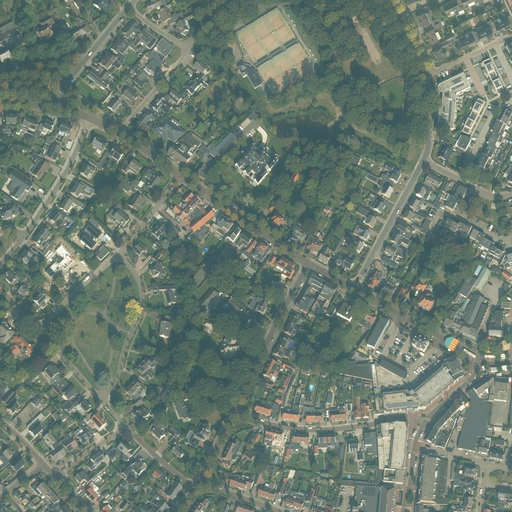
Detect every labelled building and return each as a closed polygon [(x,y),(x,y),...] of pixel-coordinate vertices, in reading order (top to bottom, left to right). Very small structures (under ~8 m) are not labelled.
[(63,0),(65,2),(68,0),(74,0),(76,2),(74,3),(78,9),(83,5),(79,0),(63,0)] [(97,0),(96,2),(93,5),(100,11),(107,2),(105,0),(97,0)] [(162,9),(165,7),(166,7),(165,5),(163,1),(159,3),(158,0),(157,1),(156,0),(150,0),(152,3),(145,6),(148,12),(160,6),(162,9)] [(459,11),(464,9),(459,0),(453,0),(450,2),(453,9),(456,15),(460,13),(459,11)] [(467,2),(471,1),(470,0),(459,0),(464,9),(465,8),(469,6),(467,2)] [(444,13),(445,16),(451,13),(450,11),(453,9),(450,2),(443,5),(444,6),(441,7),(441,6),(443,11),(444,13)] [(165,7),(162,9),(160,10),(161,12),(158,13),(163,23),(171,19),(165,7)] [(62,19),(56,9),(56,10),(53,11),(52,12),(58,21),(62,19)] [(429,12),(426,14),(425,12),(417,16),(422,26),(430,23),(428,19),(432,17),(429,12)] [(181,14),(172,18),(174,22),(183,18),(181,14)] [(511,25),(511,24),(511,20),(510,15),(504,18),(505,20),(502,21),(505,29),(511,25)] [(36,33),(38,37),(41,42),(52,35),(48,28),(51,27),(56,25),(51,17),(39,24),(43,30),(36,33)] [(432,21),(431,22),(433,26),(434,25),(441,22),(442,21),(441,17),(439,18),(432,21)] [(493,26),(496,33),(505,29),(502,21),(499,23),(497,19),(491,22),(493,26)] [(68,35),(69,36),(68,37),(72,42),(85,33),(86,35),(89,33),(86,27),(82,29),(77,21),(74,24),(78,29),(68,35)] [(17,37),(18,35),(16,35),(15,33),(18,31),(16,28),(13,24),(13,22),(0,28),(0,43),(5,41),(4,40),(3,39),(6,38),(14,34),(15,36),(17,37)] [(124,37),(127,39),(128,38),(129,38),(133,33),(135,35),(140,29),(137,27),(131,22),(123,33),(125,36),(124,37)] [(184,22),(181,23),(177,25),(181,35),(182,34),(183,36),(185,36),(187,35),(188,33),(187,32),(188,31),(184,22)] [(493,26),(484,30),(487,37),(496,33),(493,26)] [(433,29),(430,30),(425,33),(430,43),(438,39),(433,29)] [(475,34),(473,30),(467,33),(469,37),(466,38),(470,45),(479,41),(475,34)] [(484,30),(475,34),(479,41),(487,37),(484,30)] [(150,49),(153,45),(156,41),(144,31),(134,43),(132,46),(135,48),(140,42),(150,49)] [(24,49),(23,48),(25,46),(21,38),(22,33),(19,32),(18,35),(17,37),(14,38),(13,42),(18,50),(21,49),(22,50),(24,49)] [(447,41),(455,37),(454,35),(453,35),(452,32),(444,36),(447,41)] [(464,48),(470,45),(466,38),(465,34),(456,39),(456,40),(457,42),(461,49),(461,48),(463,47),(464,48)] [(456,39),(455,37),(447,41),(442,44),(443,47),(449,43),(456,40),(456,39)] [(111,50),(115,53),(117,55),(119,52),(120,54),(121,52),(123,54),(128,48),(124,45),(125,45),(118,39),(115,43),(116,43),(111,50)] [(160,53),(161,54),(165,58),(172,49),(162,40),(156,47),(159,49),(161,51),(160,53)] [(441,48),(439,49),(434,51),(438,60),(445,57),(441,48)] [(0,55),(0,60),(1,62),(10,57),(6,51),(0,55)] [(146,58),(147,58),(151,62),(148,66),(151,69),(149,71),(155,76),(161,70),(159,68),(163,63),(163,64),(164,63),(151,52),(146,58)] [(114,67),(116,69),(122,62),(116,57),(114,60),(110,57),(106,53),(104,56),(104,57),(98,64),(102,68),(107,71),(111,66),(113,67),(114,67)] [(474,73),(480,70),(474,59),(469,62),(474,73)] [(486,70),(482,72),(483,73),(493,69),(489,60),(482,63),(486,70)] [(210,72),(207,70),(208,69),(203,65),(199,62),(194,67),(198,70),(203,75),(206,72),(208,74),(210,72)] [(262,91),(260,87),(264,85),(263,83),(264,82),(258,72),(256,74),(255,72),(254,72),(253,70),(254,70),(253,68),(252,68),(251,66),(243,65),(242,67),(238,69),(240,74),(243,79),(247,77),(255,90),(257,89),(259,92),(262,91)] [(141,70),(136,66),(131,71),(134,74),(138,77),(134,82),(136,84),(140,87),(141,89),(143,87),(147,82),(144,80),(148,75),(144,72),(141,70)] [(92,71),(88,76),(105,90),(108,86),(109,84),(108,84),(110,81),(107,79),(108,77),(109,76),(106,73),(104,71),(99,67),(97,70),(100,73),(98,76),(92,71)] [(493,69),(483,73),(484,75),(487,73),(490,80),(497,77),(493,69)] [(439,118),(438,130),(439,130),(442,130),(453,131),(453,130),(454,127),(454,119),(454,116),(455,113),(455,110),(456,103),(456,100),(456,96),(459,95),(462,93),(466,91),(469,90),(470,90),(463,76),(459,77),(453,81),(450,82),(447,83),(444,85),(439,87),(442,93),(443,95),(442,105),(440,105),(440,106),(439,109),(439,110),(439,115),(439,118)] [(493,86),(490,88),(491,90),(501,85),(497,77),(490,80),(493,86)] [(202,85),(205,82),(200,78),(197,81),(195,79),(193,82),(193,83),(191,84),(190,83),(186,88),(187,89),(186,90),(192,95),(201,85),(202,85)] [(501,85),(491,90),(491,91),(495,90),(498,96),(505,93),(501,85)] [(126,97),(131,102),(132,100),(133,100),(134,101),(137,97),(131,92),(131,91),(128,88),(122,95),(125,98),(126,97)] [(167,95),(165,98),(170,102),(172,99),(178,104),(182,99),(174,91),(169,97),(167,95)] [(120,99),(115,95),(113,97),(115,99),(111,104),(108,108),(113,112),(120,104),(118,101),(120,99)] [(152,108),(150,110),(151,112),(154,115),(157,112),(160,109),(168,115),(172,112),(175,110),(173,108),(168,104),(170,102),(165,98),(163,100),(160,97),(152,107),(152,108)] [(472,105),(471,106),(481,111),(485,103),(478,100),(475,106),(472,105)] [(471,106),(470,108),(473,110),(470,116),(477,119),(481,111),(471,106)] [(511,115),(511,112),(511,108),(503,112),(502,113),(504,114),(502,118),(511,123),(511,122),(509,121),(511,118),(511,115)] [(152,120),(154,117),(149,113),(147,116),(145,114),(136,125),(142,130),(151,120),(152,120)] [(254,113),(250,116),(253,120),(254,121),(258,118),(254,113)] [(3,128),(3,130),(3,135),(10,135),(10,125),(16,125),(16,116),(6,116),(6,127),(3,128)] [(464,121),(463,123),(473,128),(477,119),(470,116),(467,123),(464,121)] [(511,123),(502,118),(501,118),(499,123),(506,127),(510,129),(511,124),(511,123)] [(22,127),(20,131),(26,133),(27,133),(28,129),(31,122),(29,121),(25,119),(24,122),(22,127)] [(167,139),(168,137),(174,141),(185,134),(178,129),(180,126),(173,120),(170,123),(166,120),(162,125),(160,123),(156,128),(155,127),(153,131),(156,133),(157,132),(167,139)] [(32,136),(31,140),(33,141),(34,141),(35,137),(37,133),(36,132),(36,131),(35,130),(38,124),(37,124),(38,124),(34,122),(34,123),(31,122),(28,129),(27,133),(26,133),(26,134),(32,136)] [(41,125),(37,133),(35,137),(38,138),(39,138),(41,133),(45,135),(47,131),(50,132),(53,126),(52,125),(53,124),(50,123),(50,124),(46,122),(44,126),(41,125)] [(503,132),(504,132),(506,127),(499,123),(496,122),(493,127),(503,132)] [(463,123),(462,124),(465,126),(462,133),(468,136),(473,128),(463,123)] [(59,132),(57,135),(63,138),(61,143),(65,144),(72,129),(62,125),(60,130),(59,132)] [(500,138),(500,137),(501,138),(504,133),(504,132),(503,132),(493,127),(491,133),(493,134),(500,138)] [(445,133),(444,141),(453,136),(454,133),(445,133)] [(193,134),(191,136),(201,144),(203,142),(193,134)] [(238,141),(232,135),(231,134),(215,149),(202,161),(206,164),(213,158),(217,162),(232,147),(234,148),(239,143),(238,141)] [(460,136),(458,141),(461,143),(469,147),(471,141),(469,140),(471,137),(470,137),(466,135),(465,135),(463,134),(461,136),(460,136)] [(493,134),(490,139),(497,143),(500,138),(493,134)] [(173,147),(167,156),(168,157),(168,156),(183,167),(182,168),(183,168),(191,158),(187,155),(192,149),(192,150),(195,146),(198,149),(202,144),(201,144),(191,136),(189,135),(180,141),(181,141),(179,144),(182,146),(180,150),(176,148),(175,149),(173,147)] [(53,138),(51,143),(52,144),(60,147),(61,144),(56,141),(55,141),(56,139),(53,138)] [(91,146),(96,149),(97,150),(96,152),(96,153),(99,154),(100,154),(101,152),(102,152),(107,143),(104,141),(102,140),(100,142),(96,139),(94,141),(93,142),(94,142),(91,146)] [(495,149),(495,148),(497,143),(490,139),(487,145),(489,146),(495,149)] [(461,143),(457,151),(457,152),(462,154),(464,151),(466,152),(469,147),(461,143)] [(242,159),(235,167),(239,170),(243,173),(248,178),(254,182),(258,186),(267,174),(270,171),(278,161),(274,157),(271,155),(270,157),(267,155),(263,151),(262,151),(254,144),(252,147),(245,155),(245,154),(244,155),(244,156),(243,157),(242,157),(242,158),(241,158),(242,159)] [(111,162),(112,163),(113,164),(114,164),(116,165),(117,164),(117,163),(118,161),(119,161),(123,155),(119,153),(120,151),(115,148),(111,145),(112,145),(111,145),(99,165),(98,165),(96,168),(97,169),(101,172),(103,169),(102,168),(108,158),(110,159),(110,160),(110,161),(111,162)] [(202,161),(215,149),(212,146),(208,151),(203,146),(200,149),(202,151),(197,155),(202,161)] [(489,146),(486,151),(494,155),(496,156),(499,150),(497,149),(497,150),(495,148),(495,149),(489,146)] [(48,148),(46,151),(58,156),(61,150),(53,147),(52,150),(48,148)] [(454,154),(452,153),(452,152),(444,148),(439,158),(441,159),(441,160),(442,159),(447,162),(450,156),(453,157),(454,154)] [(58,156),(46,151),(44,156),(46,157),(45,158),(47,159),(55,162),(58,156)] [(483,156),(491,160),(494,155),(486,151),(483,156)] [(43,159),(39,157),(33,154),(30,158),(35,161),(32,166),(35,168),(31,174),(34,176),(39,180),(45,171),(46,172),(49,168),(41,162),(43,159)] [(462,170),(469,157),(465,155),(463,159),(459,168),(462,170)] [(482,155),(479,161),(488,166),(490,167),(493,161),(491,160),(483,156),(482,155)] [(353,157),(350,163),(357,167),(359,163),(360,160),(357,158),(354,157),(354,156),(353,157)] [(88,163),(96,168),(98,165),(90,160),(88,163)] [(488,166),(479,161),(476,167),(478,168),(477,170),(482,173),(485,168),(488,170),(490,167),(488,166)] [(124,172),(126,169),(128,171),(136,176),(139,172),(142,168),(133,162),(131,165),(127,162),(124,166),(121,170),(124,172)] [(200,176),(204,180),(207,176),(208,174),(210,172),(206,168),(207,167),(206,165),(205,164),(199,171),(195,175),(199,178),(200,176)] [(96,169),(93,167),(89,165),(87,168),(84,167),(80,174),(86,178),(89,172),(93,174),(96,169)] [(382,175),(380,180),(382,181),(388,185),(392,187),(394,183),(397,185),(401,177),(396,175),(392,172),(394,169),(388,165),(385,171),(387,172),(385,177),(382,175)] [(149,170),(145,176),(141,181),(154,191),(160,182),(157,179),(159,177),(149,170)] [(13,171),(8,179),(13,182),(12,184),(10,187),(10,188),(10,189),(9,190),(9,191),(11,192),(9,196),(13,198),(17,201),(24,190),(28,192),(31,187),(27,184),(23,182),(25,179),(13,171)] [(296,174),(290,182),(294,185),(300,177),(296,174)] [(428,187),(426,190),(429,192),(430,188),(432,185),(439,189),(442,182),(429,175),(424,185),(428,187)] [(378,180),(371,176),(369,180),(376,184),(378,180)] [(511,177),(508,176),(503,184),(511,188),(511,177)] [(382,195),(385,197),(389,199),(393,192),(386,188),(388,185),(382,181),(379,187),(385,190),(382,195)] [(135,190),(124,183),(124,184),(121,182),(119,185),(122,187),(121,189),(128,193),(129,191),(135,195),(137,191),(135,190)] [(87,194),(88,193),(91,195),(94,191),(80,184),(79,187),(76,185),(70,194),(77,198),(81,191),(87,194)] [(460,187),(457,193),(464,197),(467,191),(460,187)] [(434,205),(426,201),(431,193),(429,192),(426,190),(425,192),(420,189),(416,196),(422,199),(420,202),(426,206),(430,208),(432,209),(433,208),(434,205)] [(178,215),(176,217),(182,222),(184,221),(198,206),(202,202),(195,196),(194,197),(190,193),(183,201),(186,204),(181,210),(177,206),(177,207),(173,211),(178,215)] [(457,193),(454,198),(459,201),(461,203),(464,197),(457,193)] [(370,194),(367,200),(372,203),(373,203),(371,209),(374,210),(376,212),(381,214),(385,207),(379,204),(381,200),(377,198),(370,194)] [(4,195),(1,198),(9,204),(11,201),(4,195)] [(136,211),(139,205),(140,206),(144,201),(136,195),(128,206),(137,212),(137,211),(136,211)] [(60,209),(64,212),(66,213),(72,204),(80,209),(83,211),(85,207),(83,205),(69,197),(67,200),(66,199),(60,209)] [(268,211),(271,213),(276,205),(278,206),(283,200),(279,197),(276,200),(275,199),(270,206),(271,207),(268,211)] [(448,202),(456,207),(459,201),(454,198),(451,197),(448,202)] [(426,206),(420,202),(417,201),(416,202),(413,201),(411,205),(410,205),(409,206),(410,207),(409,208),(415,211),(417,207),(422,210),(422,209),(424,210),(426,206)] [(456,207),(448,202),(445,208),(453,212),(456,207)] [(13,217),(14,217),(14,216),(15,216),(15,215),(14,215),(18,209),(11,204),(7,209),(6,207),(4,208),(2,209),(3,211),(0,211),(0,214),(1,217),(1,216),(2,219),(3,220),(10,218),(10,217),(12,216),(12,217),(13,217)] [(115,221),(115,222),(119,226),(121,225),(123,227),(129,220),(120,212),(123,208),(118,204),(110,213),(114,217),(112,219),(115,221)] [(196,237),(205,228),(207,225),(205,224),(211,219),(215,215),(210,210),(206,214),(198,206),(184,221),(193,232),(185,239),(189,243),(194,239),(196,237)] [(366,225),(368,226),(373,229),(377,222),(372,219),(374,215),(359,207),(356,213),(365,218),(364,218),(369,220),(366,225)] [(50,222),(54,224),(56,226),(59,222),(58,222),(61,216),(65,219),(73,225),(75,222),(67,216),(61,212),(59,217),(55,214),(50,222)] [(421,212),(419,217),(426,220),(428,216),(421,212)] [(275,226),(276,226),(279,228),(281,225),(283,226),(286,223),(284,221),(283,221),(284,220),(281,218),(280,219),(278,217),(280,215),(277,213),(276,216),(275,216),(272,220),(274,221),(272,224),(275,226)] [(407,213),(403,219),(408,222),(410,223),(412,224),(415,219),(417,220),(419,217),(414,214),(413,216),(411,215),(407,213)] [(222,236),(226,239),(232,232),(233,231),(230,229),(233,226),(233,225),(229,222),(230,221),(227,219),(226,220),(223,218),(222,217),(222,218),(218,223),(217,224),(218,224),(219,225),(218,227),(214,224),(211,228),(214,231),(215,230),(223,236),(222,236)] [(87,248),(91,251),(90,250),(95,245),(96,245),(94,243),(93,242),(94,241),(93,241),(95,238),(97,240),(96,239),(101,234),(101,235),(102,234),(94,228),(98,224),(94,221),(91,218),(88,222),(90,224),(86,230),(85,229),(82,231),(85,234),(83,235),(85,237),(81,242),(87,248)] [(448,233),(450,231),(454,223),(449,220),(446,225),(444,228),(446,229),(445,231),(448,233)] [(160,224),(153,232),(159,238),(164,233),(166,235),(169,232),(171,234),(175,230),(169,223),(167,224),(165,226),(164,227),(160,224)] [(450,231),(448,233),(454,236),(455,234),(459,226),(454,223),(450,231)] [(415,231),(407,227),(406,228),(401,224),(398,230),(400,231),(398,235),(406,240),(408,241),(409,238),(412,232),(414,233),(415,231)] [(455,234),(460,237),(466,227),(461,224),(459,226),(455,234)] [(358,239),(358,240),(359,240),(363,242),(364,240),(366,241),(368,238),(369,239),(371,236),(369,235),(370,235),(367,234),(369,230),(365,227),(364,227),(363,228),(359,226),(354,235),(359,238),(358,239)] [(232,232),(226,239),(226,240),(232,244),(241,231),(235,227),(233,231),(232,232)] [(291,238),(288,242),(295,247),(298,243),(301,239),(302,239),(304,241),(310,232),(307,231),(306,230),(303,234),(304,234),(303,235),(299,233),(301,231),(296,227),(293,232),(294,233),(291,238)] [(460,237),(466,240),(472,230),(466,227),(460,237)] [(208,230),(205,228),(196,237),(197,238),(202,242),(207,236),(204,234),(208,230)] [(43,230),(38,237),(44,241),(46,242),(50,236),(43,230)] [(470,238),(475,241),(479,234),(474,231),(470,238)] [(245,234),(242,238),(236,246),(240,248),(243,244),(247,247),(252,240),(245,234)] [(473,245),(478,248),(479,247),(481,244),(481,245),(484,239),(485,237),(479,234),(475,241),(473,245)] [(359,240),(358,240),(353,237),(348,235),(346,239),(351,241),(350,244),(353,246),(351,250),(355,252),(355,251),(359,254),(363,246),(362,246),(364,243),(363,242),(359,240)] [(407,247),(410,242),(401,237),(400,239),(395,236),(391,243),(397,246),(399,241),(402,242),(401,243),(407,247)] [(44,241),(38,237),(33,243),(39,247),(43,242),(44,241)] [(310,237),(306,243),(309,245),(307,249),(317,255),(319,251),(320,252),(322,247),(323,246),(318,243),(319,242),(313,239),(310,237)] [(336,255),(342,244),(345,239),(343,237),(339,242),(338,242),(333,253),(336,255)] [(479,247),(478,248),(481,249),(482,248),(485,249),(485,250),(489,242),(484,239),(481,245),(481,244),(479,247)] [(248,258),(250,256),(253,252),(252,251),(255,248),(257,244),(253,241),(250,245),(243,254),(248,258)] [(441,249),(443,245),(436,241),(434,246),(441,249)] [(485,250),(485,249),(483,253),(488,255),(490,252),(490,253),(493,247),(494,245),(489,242),(485,250)] [(258,247),(256,250),(254,253),(252,256),(256,259),(258,256),(260,257),(264,260),(265,258),(270,250),(268,249),(268,248),(260,243),(258,247)] [(147,257),(143,254),(144,253),(145,253),(147,251),(147,249),(144,247),(140,244),(139,244),(137,246),(137,247),(138,247),(134,251),(140,257),(140,256),(145,260),(143,262),(145,264),(151,258),(148,256),(147,257)] [(58,269),(60,267),(63,271),(69,265),(71,267),(68,263),(70,262),(66,258),(69,256),(60,245),(54,251),(60,257),(57,260),(59,263),(57,265),(54,262),(44,272),(49,277),(54,273),(54,272),(55,271),(56,271),(58,269)] [(490,252),(488,255),(487,258),(492,261),(493,261),(494,257),(494,258),(499,250),(493,247),(490,253),(490,252)] [(325,248),(319,260),(326,265),(330,258),(327,256),(330,251),(325,248)] [(404,254),(396,250),(392,248),(391,249),(388,248),(385,253),(388,255),(388,256),(391,257),(389,261),(394,264),(398,257),(400,258),(403,259),(406,255),(404,254)] [(412,249),(407,256),(411,259),(416,252),(412,249)] [(493,261),(501,265),(506,256),(503,255),(504,253),(499,250),(494,258),(494,257),(493,261)] [(159,252),(152,259),(156,262),(158,260),(163,255),(159,252)] [(31,257),(29,256),(25,253),(19,260),(25,265),(31,257)] [(43,261),(36,256),(33,260),(40,265),(43,261)] [(338,256),(337,258),(334,262),(337,264),(336,266),(342,269),(343,269),(342,268),(343,267),(350,271),(353,264),(349,262),(344,259),(343,260),(341,258),(338,256)] [(273,258),(269,264),(272,265),(272,266),(275,267),(276,268),(276,266),(284,271),(289,263),(288,263),(288,262),(286,261),(285,261),(283,260),(281,263),(279,262),(279,263),(278,263),(277,264),(275,262),(276,260),(273,258)] [(384,258),(381,262),(386,264),(395,269),(398,266),(394,264),(389,261),(384,258)] [(203,266),(211,273),(217,267),(208,260),(203,266)] [(244,264),(238,271),(241,273),(244,276),(246,274),(243,271),(250,264),(247,261),(244,264)] [(232,266),(238,271),(244,264),(242,262),(239,266),(235,263),(232,266)] [(154,278),(159,275),(161,279),(166,275),(157,263),(151,267),(153,270),(150,272),(154,278)] [(289,263),(284,270),(281,275),(289,280),(294,272),(293,271),(294,270),(293,270),(295,266),(289,263)] [(476,282),(473,287),(480,291),(491,272),(484,268),(476,282)] [(498,270),(496,274),(507,282),(510,277),(502,272),(498,270)] [(225,275),(220,271),(213,278),(218,282),(225,275)] [(20,285),(24,281),(28,277),(25,275),(20,280),(15,275),(13,277),(9,273),(3,278),(10,285),(11,285),(13,287),(18,283),(20,285)] [(369,283),(367,286),(373,290),(375,287),(376,288),(378,283),(379,283),(378,282),(382,277),(375,273),(374,273),(371,278),(368,282),(369,283)] [(235,278),(228,274),(224,281),(231,285),(235,278)] [(327,284),(325,283),(313,276),(307,285),(298,303),(297,303),(295,308),(307,314),(315,300),(310,297),(311,296),(311,294),(309,293),(312,289),(321,294),(327,284)] [(392,283),(393,281),(395,279),(392,277),(391,279),(390,279),(389,282),(386,287),(384,285),(380,293),(385,296),(392,283)] [(466,299),(473,287),(476,282),(468,277),(458,294),(457,294),(452,303),(455,305),(461,296),(466,299)] [(25,282),(24,281),(20,285),(23,288),(18,292),(24,298),(29,293),(26,289),(29,286),(25,282)] [(392,283),(385,296),(391,299),(393,295),(395,292),(396,289),(394,287),(395,285),(392,283)] [(415,289),(423,293),(426,287),(418,283),(415,289)] [(309,315),(318,319),(315,324),(318,326),(327,312),(323,310),(327,302),(329,303),(332,298),(334,294),(337,289),(327,284),(321,294),(309,315)] [(274,297),(274,296),(276,290),(267,286),(266,287),(264,291),(263,292),(274,297)] [(276,290),(274,296),(276,297),(277,295),(279,297),(283,290),(277,286),(276,290)] [(407,293),(405,297),(408,298),(411,294),(414,288),(411,286),(409,290),(407,293)] [(168,306),(173,304),(175,304),(174,297),(176,297),(176,287),(159,288),(159,292),(164,292),(168,306)] [(396,296),(394,301),(399,304),(401,300),(403,301),(405,297),(407,293),(409,290),(406,288),(404,292),(403,288),(401,287),(396,296)] [(219,298),(222,293),(213,288),(197,306),(202,314),(205,316),(208,312),(205,310),(216,296),(219,298)] [(33,301),(35,303),(31,307),(37,312),(42,306),(43,307),(45,304),(43,302),(46,300),(40,294),(33,301)] [(256,302),(267,307),(271,300),(264,296),(262,300),(250,294),(248,298),(249,298),(256,302)] [(420,301),(418,300),(416,304),(419,305),(418,307),(423,310),(423,309),(426,310),(425,311),(429,313),(432,309),(433,309),(435,306),(433,305),(436,300),(433,298),(433,297),(429,295),(429,296),(424,294),(420,301)] [(455,318),(451,329),(460,333),(460,335),(461,336),(461,337),(478,345),(481,337),(478,335),(489,309),(488,309),(490,303),(474,296),(471,303),(472,304),(470,308),(468,307),(465,314),(467,315),(466,319),(465,318),(463,322),(461,321),(464,314),(463,313),(470,301),(466,299),(460,310),(458,313),(455,318)] [(234,301),(229,298),(225,306),(229,308),(239,316),(236,323),(239,324),(236,331),(244,335),(248,328),(247,328),(251,321),(247,319),(250,312),(244,310),(234,301)] [(263,315),(267,307),(256,302),(251,310),(256,312),(257,311),(263,315)] [(349,323),(353,316),(347,313),(350,307),(344,303),(339,312),(330,308),(326,315),(331,318),(330,321),(333,323),(337,317),(348,324),(349,323)] [(446,322),(444,326),(451,329),(455,318),(458,313),(454,311),(452,310),(450,312),(447,318),(446,322)] [(369,314),(366,312),(364,318),(362,321),(361,320),(358,325),(362,327),(364,324),(371,328),(372,325),(376,318),(373,317),(373,316),(369,314)] [(504,334),(504,320),(504,312),(494,312),(487,331),(488,331),(488,338),(501,338),(501,334),(504,334)] [(160,338),(165,338),(169,339),(171,325),(171,320),(173,321),(173,316),(166,315),(165,319),(168,320),(167,325),(162,324),(160,338)] [(289,325),(303,332),(304,330),(295,326),(298,320),(291,317),(289,321),(291,322),(289,325)] [(0,322),(0,336),(1,337),(6,342),(11,337),(11,336),(13,335),(9,332),(10,331),(9,331),(8,332),(4,327),(7,324),(2,320),(0,322)] [(353,320),(348,328),(352,331),(353,330),(356,326),(358,323),(353,320)] [(373,355),(387,328),(389,325),(381,320),(367,346),(375,351),(373,355)] [(302,334),(303,332),(289,325),(285,333),(290,336),(293,330),(302,334)] [(236,341),(226,336),(221,346),(223,347),(221,352),(222,353),(220,357),(226,360),(227,357),(231,359),(233,355),(234,356),(237,349),(241,351),(242,351),(233,347),(236,341)] [(21,337),(19,339),(17,337),(12,342),(14,345),(15,344),(16,345),(13,348),(12,347),(9,349),(10,350),(7,354),(12,359),(19,352),(19,353),(23,350),(26,353),(25,353),(26,354),(27,354),(28,356),(29,356),(31,356),(32,355),(32,354),(32,353),(33,351),(29,347),(30,346),(28,347),(24,342),(25,341),(21,337)] [(429,344),(417,337),(412,346),(417,348),(416,349),(419,351),(420,350),(424,352),(429,344)] [(278,347),(284,350),(288,342),(282,339),(278,347)] [(275,350),(273,354),(278,357),(280,358),(282,359),(283,356),(284,355),(288,357),(288,356),(289,357),(291,354),(289,353),(284,350),(278,347),(276,351),(275,350)] [(290,351),(289,353),(291,354),(300,359),(302,355),(294,351),(293,352),(290,351)] [(343,371),(340,375),(344,376),(348,377),(355,378),(363,380),(372,382),(375,403),(376,413),(375,413),(376,417),(377,417),(384,416),(385,416),(384,415),(386,415),(386,416),(387,416),(392,415),(392,414),(394,414),(394,415),(400,414),(400,413),(402,413),(402,414),(407,414),(408,414),(408,413),(408,412),(411,412),(424,410),(417,399),(413,400),(412,398),(407,393),(405,393),(403,380),(405,377),(402,375),(401,375),(401,374),(400,373),(399,373),(399,372),(397,371),(386,365),(383,364),(371,358),(370,360),(359,354),(357,358),(358,367),(356,367),(355,363),(348,364),(343,371)] [(207,359),(200,355),(196,360),(204,365),(207,359)] [(146,360),(142,365),(150,374),(153,371),(159,365),(152,358),(148,362),(146,360)] [(454,385),(457,382),(458,381),(464,378),(455,358),(444,363),(446,367),(445,368),(444,367),(442,369),(442,370),(444,372),(445,374),(441,377),(441,378),(438,381),(437,380),(428,388),(428,389),(423,394),(422,393),(416,398),(417,399),(424,410),(454,384),(454,385)] [(270,361),(266,368),(275,373),(277,373),(278,374),(280,369),(277,367),(278,365),(270,361)] [(142,365),(137,370),(140,374),(141,375),(140,377),(144,380),(148,376),(152,380),(154,377),(150,374),(142,365)] [(50,367),(43,373),(49,381),(51,380),(55,384),(60,380),(56,376),(59,373),(55,369),(54,367),(52,368),(52,369),(50,367)] [(278,374),(277,373),(275,373),(266,368),(263,376),(271,380),(272,377),(276,378),(278,374)] [(37,378),(42,373),(40,371),(35,375),(31,379),(33,381),(37,378)] [(213,390),(217,389),(218,393),(220,393),(220,394),(223,393),(223,392),(226,391),(224,382),(219,383),(219,381),(214,382),(214,381),(212,374),(206,375),(208,382),(212,381),(213,390)] [(290,380),(286,388),(284,393),(287,395),(295,378),(292,376),(290,380)] [(286,378),(282,386),(286,388),(290,380),(286,378)] [(61,393),(62,394),(65,391),(66,390),(67,391),(70,388),(62,379),(54,386),(61,393)] [(507,402),(508,385),(508,381),(503,381),(498,380),(498,381),(496,380),(491,379),(491,380),(490,388),(489,400),(507,402)] [(472,389),(473,390),(482,403),(488,402),(488,392),(490,388),(491,380),(485,381),(482,383),(472,389)] [(130,387),(140,397),(143,393),(143,392),(144,391),(135,382),(130,387)] [(142,398),(140,397),(130,387),(125,392),(132,399),(134,397),(138,401),(133,405),(136,408),(145,402),(142,398)] [(76,394),(70,388),(67,391),(66,390),(65,391),(62,394),(68,401),(76,394)] [(469,406),(467,412),(462,432),(459,444),(458,450),(462,451),(464,443),(467,444),(470,445),(474,445),(472,452),(475,453),(476,448),(476,445),(477,439),(477,438),(485,439),(486,427),(489,405),(488,402),(482,403),(473,390),(466,395),(469,399),(471,400),(469,406)] [(9,394),(2,402),(6,405),(10,400),(14,395),(11,392),(9,394)] [(187,392),(175,396),(178,403),(180,408),(176,410),(177,411),(176,411),(179,417),(179,418),(183,417),(183,418),(184,421),(185,421),(185,420),(188,418),(189,421),(193,419),(190,411),(188,411),(187,407),(185,408),(184,404),(183,404),(182,402),(185,402),(190,400),(187,392)] [(39,404),(41,402),(36,397),(31,403),(36,408),(36,407),(38,409),(41,406),(39,404)] [(467,402),(466,401),(463,397),(458,401),(467,412),(469,406),(467,402)] [(72,404),(64,411),(67,414),(68,413),(68,414),(76,407),(83,415),(85,413),(86,414),(91,409),(84,402),(82,404),(81,402),(79,399),(72,405),(72,404)] [(10,400),(6,405),(9,408),(7,411),(12,416),(16,412),(17,413),(18,412),(20,410),(18,408),(19,408),(10,400)] [(61,413),(64,411),(72,404),(69,401),(67,403),(66,401),(57,410),(60,414),(61,413)] [(456,430),(462,432),(467,412),(458,401),(454,404),(454,405),(461,414),(459,418),(456,424),(458,424),(456,430)] [(260,406),(261,404),(257,403),(254,412),(262,414),(264,407),(260,406)] [(264,407),(262,414),(269,417),(270,414),(277,416),(278,412),(277,412),(279,406),(273,404),(272,408),(265,405),(264,407)] [(454,405),(447,412),(456,420),(454,418),(456,416),(459,418),(458,418),(459,418),(461,414),(454,405)] [(135,416),(135,417),(141,423),(150,414),(143,408),(140,411),(138,413),(137,411),(133,415),(134,414),(135,416)] [(153,419),(153,418),(159,413),(161,410),(157,408),(150,416),(153,419)] [(306,418),(306,423),(314,423),(314,415),(314,411),(314,410),(314,409),(306,408),(306,409),(306,413),(306,418)] [(345,408),(337,408),(338,410),(338,414),(339,421),(347,420),(346,415),(345,410),(345,408)] [(287,411),(284,410),(282,420),(290,421),(292,412),(291,412),(291,411),(291,410),(287,409),(287,411)] [(292,410),(291,412),(292,412),(290,421),(298,422),(300,411),(292,410)] [(332,413),(330,413),(330,417),(331,422),(339,421),(338,414),(338,410),(332,411),(332,413)] [(447,426),(452,430),(455,425),(456,420),(447,412),(440,419),(447,426)] [(55,413),(52,416),(57,423),(61,421),(55,413)] [(90,415),(83,421),(86,424),(89,421),(100,432),(107,425),(99,416),(99,415),(97,413),(93,417),(90,415)] [(322,423),(322,420),(322,413),(319,413),(319,416),(314,415),(314,423),(322,423)] [(30,431),(29,432),(34,438),(39,433),(40,434),(43,432),(42,430),(37,425),(45,418),(41,414),(31,424),(34,427),(30,431)] [(433,426),(448,440),(450,436),(444,431),(446,429),(445,428),(447,426),(440,419),(433,426)] [(159,427),(155,423),(150,429),(153,432),(152,433),(160,441),(165,435),(161,431),(161,430),(159,427)] [(395,425),(376,428),(377,439),(378,458),(379,470),(385,471),(389,471),(401,473),(401,471),(404,472),(408,432),(408,426),(395,425)] [(92,432),(91,431),(87,427),(84,429),(81,426),(80,427),(81,429),(78,431),(81,435),(77,438),(82,444),(90,438),(88,434),(91,432),(92,432)] [(210,429),(206,427),(205,428),(201,426),(198,432),(197,432),(193,439),(190,445),(197,448),(201,440),(205,442),(207,438),(208,438),(209,435),(208,435),(210,431),(209,430),(210,429)] [(431,446),(444,450),(448,440),(433,426),(425,442),(432,445),(431,446)] [(168,432),(173,437),(177,432),(172,428),(168,432)] [(267,431),(266,436),(265,441),(268,441),(266,447),(272,448),(273,443),(273,440),(275,433),(267,431)] [(177,432),(173,437),(176,439),(175,441),(172,445),(176,448),(172,453),(180,459),(184,455),(180,451),(177,449),(180,446),(178,444),(183,438),(180,435),(177,432)] [(275,433),(273,440),(278,441),(278,442),(281,443),(283,434),(275,433)] [(47,436),(43,439),(49,447),(50,448),(52,446),(53,448),(57,445),(49,434),(47,436)] [(291,437),(291,450),(295,450),(295,452),(300,453),(300,444),(301,436),(293,436),(292,437),(291,437)] [(301,436),(300,444),(305,444),(305,445),(309,446),(309,442),(309,437),(301,436)] [(335,436),(327,437),(327,444),(327,446),(331,446),(331,448),(335,448),(335,449),(338,449),(337,459),(343,460),(344,449),(344,447),(344,446),(339,447),(338,438),(335,438),(335,436)] [(364,436),(363,437),(364,443),(365,443),(365,449),(368,449),(372,449),(373,455),(373,458),(378,457),(378,458),(377,439),(376,439),(371,439),(371,436),(364,436)] [(319,444),(318,444),(318,448),(318,449),(327,449),(327,448),(327,446),(327,444),(327,437),(319,437),(319,442),(319,444)] [(64,440),(58,444),(65,453),(67,451),(68,453),(72,450),(77,446),(77,447),(77,446),(73,442),(76,440),(75,438),(72,440),(71,439),(66,443),(64,440)] [(230,444),(226,452),(232,455),(236,457),(242,444),(240,443),(240,442),(238,442),(235,441),(233,446),(230,444)] [(349,444),(347,444),(348,452),(349,452),(349,453),(350,453),(359,452),(358,442),(354,443),(354,442),(354,441),(349,442),(349,443),(349,444)] [(481,442),(480,447),(479,447),(478,454),(486,455),(487,451),(489,452),(490,442),(485,441),(485,443),(481,442)] [(115,450),(113,449),(107,455),(110,462),(112,461),(116,457),(115,456),(120,451),(125,456),(126,455),(129,459),(132,455),(129,452),(130,451),(123,443),(120,446),(119,445),(115,450)] [(55,463),(66,454),(65,453),(58,444),(57,445),(53,448),(56,451),(50,456),(55,463)] [(256,456),(248,450),(243,457),(251,462),(256,456)] [(0,457),(2,459),(0,461),(3,465),(0,467),(0,470),(1,471),(13,461),(10,458),(12,457),(7,451),(3,455),(0,457)] [(223,464),(229,467),(231,461),(233,462),(235,461),(237,457),(236,456),(226,452),(222,459),(225,461),(223,464)] [(92,463),(87,467),(90,472),(96,468),(95,466),(103,461),(107,467),(111,463),(110,462),(107,455),(106,454),(107,455),(107,456),(103,458),(100,454),(96,456),(97,457),(91,461),(91,460),(90,460),(92,463)] [(445,499),(446,485),(448,468),(448,463),(429,458),(429,457),(425,457),(422,483),(420,501),(416,501),(416,505),(420,505),(427,505),(432,505),(448,506),(450,499),(445,499)] [(146,468),(142,464),(143,463),(139,459),(133,466),(131,464),(126,469),(125,467),(118,474),(124,480),(133,471),(139,476),(146,468)] [(10,466),(7,469),(9,471),(12,469),(16,473),(24,466),(19,460),(14,463),(13,462),(9,465),(10,466)] [(455,476),(459,465),(452,463),(451,480),(454,481),(467,482),(468,477),(469,477),(469,476),(475,477),(476,469),(470,469),(465,469),(465,472),(463,471),(462,477),(455,476)] [(258,473),(254,486),(258,487),(258,485),(259,485),(262,475),(263,472),(265,472),(267,466),(264,465),(262,471),(260,470),(259,473),(258,473)] [(95,477),(94,475),(92,473),(87,477),(83,471),(74,479),(79,485),(84,480),(87,484),(91,481),(95,477)] [(156,471),(152,475),(158,479),(161,475),(156,471)] [(286,483),(285,485),(282,495),(287,497),(290,487),(291,484),(295,472),(290,471),(286,483)] [(404,473),(401,473),(389,471),(385,471),(384,477),(401,479),(402,478),(403,478),(404,473)] [(229,486),(237,488),(241,478),(236,476),(235,478),(228,476),(226,481),(230,483),(229,486)] [(384,477),(383,483),(403,486),(403,479),(401,479),(384,477)] [(253,482),(244,479),(245,479),(241,478),(237,488),(245,491),(246,488),(251,490),(253,482)] [(176,483),(172,481),(171,482),(172,483),(171,485),(173,487),(171,490),(177,494),(182,488),(176,483)] [(371,510),(392,511),(394,505),(393,505),(393,500),(394,500),(394,496),(393,496),(394,494),(395,494),(395,490),(390,490),(381,489),(382,485),(381,485),(378,484),(342,481),(342,482),(341,487),(356,488),(354,509),(371,510)] [(467,482),(454,481),(453,487),(463,488),(462,497),(466,498),(467,497),(468,496),(470,497),(470,496),(471,495),(471,494),(473,494),(474,487),(468,486),(469,482),(467,482)] [(39,496),(47,488),(43,484),(40,487),(37,483),(31,488),(38,496),(39,496)] [(269,488),(265,498),(273,501),(275,496),(276,492),(273,491),(273,490),(275,485),(270,484),(269,488)] [(84,494),(88,499),(94,494),(91,491),(94,489),(90,485),(83,491),(85,493),(84,494)] [(260,487),(259,491),(257,495),(265,498),(269,488),(265,487),(264,488),(260,487)] [(47,488),(39,496),(41,498),(40,499),(42,501),(45,498),(51,493),(47,488)] [(167,491),(165,494),(167,496),(166,496),(168,498),(172,501),(177,494),(171,490),(169,492),(167,491)] [(298,495),(293,508),(301,511),(302,509),(303,510),(305,505),(306,506),(307,503),(310,504),(314,492),(310,490),(308,496),(304,495),(302,501),(301,501),(302,498),(301,496),(298,495)] [(503,510),(504,503),(506,493),(498,492),(497,500),(498,500),(497,504),(497,509),(498,509),(503,510)] [(45,498),(47,500),(44,502),(47,505),(55,497),(51,493),(45,498)] [(94,494),(88,499),(93,503),(96,505),(98,503),(96,500),(98,499),(94,494)] [(155,497),(149,503),(151,505),(159,511),(162,511),(167,507),(161,502),(163,499),(162,498),(159,496),(157,494),(155,497)] [(285,505),(293,508),(298,495),(294,494),(292,498),(288,497),(285,505)] [(25,500),(29,504),(29,505),(31,503),(24,495),(20,498),(23,502),(25,500)] [(47,505),(45,506),(49,510),(47,511),(54,511),(57,509),(54,506),(55,505),(59,502),(59,501),(58,499),(57,500),(55,497),(47,505)] [(198,503),(193,510),(196,511),(204,511),(206,507),(209,503),(211,505),(214,502),(209,499),(207,501),(204,499),(201,502),(202,503),(201,505),(198,503)] [(461,502),(462,502),(461,507),(471,509),(472,501),(461,499),(461,502)] [(323,511),(327,501),(322,500),(320,505),(315,503),(311,511),(323,511)] [(122,511),(123,511),(128,506),(125,503),(120,510),(122,511)]
